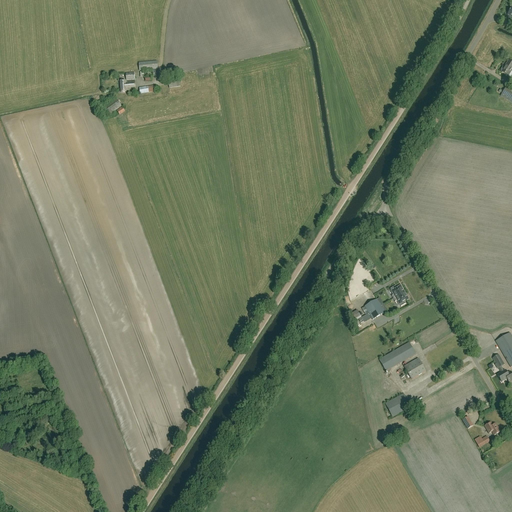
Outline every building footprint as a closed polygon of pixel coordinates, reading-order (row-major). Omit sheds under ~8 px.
[(502,72),(501,73),(508,77),(511,70),(511,62),(509,61),(504,68),(504,67),(503,67),(501,70),(501,71),(502,72)] [(502,94),(501,96),(511,103),(511,93),(505,89),(504,91),(503,92),(502,94)] [(103,108),(108,116),(121,106),(116,99),(103,108)] [(150,122),(156,121),(154,110),(147,111),(150,122)] [(372,288),(375,294),(383,291),(380,285),(372,288)] [(396,288),(395,286),(390,289),(391,291),(393,295),(391,296),(393,300),(405,293),(401,285),(396,288)] [(405,303),(409,300),(405,293),(393,300),(395,303),(397,302),(399,306),(400,305),(401,307),(406,304),(405,303)] [(365,307),(373,320),(384,313),(377,300),(365,307)] [(496,342),(511,368),(511,366),(511,337),(510,333),(496,342)] [(416,354),(409,343),(379,360),(386,372),(416,354)] [(436,345),(426,351),(429,354),(438,348),(436,345)] [(504,365),(499,355),(493,359),(496,365),(501,373),(498,375),(502,382),(507,379),(509,382),(511,379),(511,374),(511,372),(507,374),(506,371),(504,372),(501,367),(504,365)] [(426,372),(418,359),(404,367),(411,380),(426,372)] [(392,418),(411,407),(404,394),(385,404),(392,418)] [(468,429),(473,426),(468,418),(463,421),(468,429)] [(492,432),(494,436),(500,432),(496,424),(493,426),(491,423),(485,427),(489,434),(492,432)] [(490,442),(487,437),(476,443),(479,448),(490,442)]
